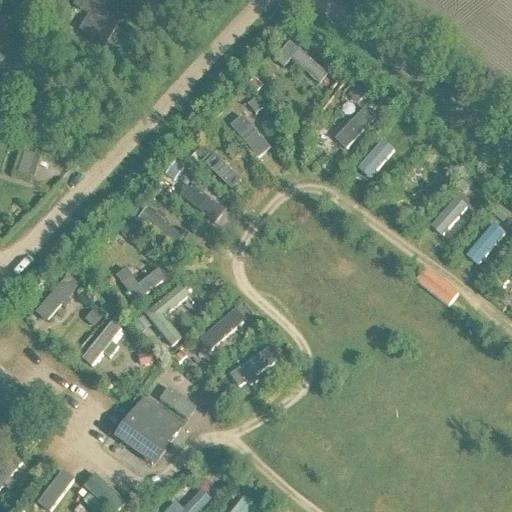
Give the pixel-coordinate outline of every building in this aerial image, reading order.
[(120,25),(84,3),(79,12),(89,18),(79,33),(105,49),(120,25)] [(297,58),(323,81),(327,75),(293,44),(280,59),(289,67),(297,58)] [(338,139),(350,151),(382,120),(370,107),(338,139)] [(78,109),(67,122),(85,136),(95,123),(78,109)] [(245,117),(233,128),(264,160),(275,149),(245,117)] [(209,145),(197,156),(235,193),(246,182),(209,145)] [(26,153),(23,175),(41,177),(44,155),(26,153)] [(432,163),(408,180),(417,193),(441,176),(432,163)] [(222,226),(232,212),(194,184),(184,198),(222,226)] [(433,226),(443,236),(473,209),(462,198),(433,226)] [(142,286),(130,270),(119,278),(139,304),(171,280),(163,269),(142,286)] [(76,277),(38,312),(49,323),(87,288),(76,277)] [(148,315),(176,349),(186,341),(167,318),(194,296),(184,285),(148,315)] [(240,309),(207,338),(216,349),(250,320),(240,309)] [(147,317),(137,326),(145,335),(155,325),(147,317)] [(114,324),(86,360),(98,369),(125,332),(114,324)] [(234,376),(245,392),(283,365),(271,349),(234,376)] [(172,385),(165,394),(191,415),(198,407),(172,385)] [(182,430),(143,402),(114,442),(153,470),(182,430)] [(13,460),(0,474),(0,492),(4,487),(9,492),(15,486),(10,481),(22,467),(13,460)] [(40,511),(58,511),(77,489),(62,476),(35,508),(40,511)] [(187,510),(179,503),(170,511),(204,511),(215,500),(204,491),(187,510)] [(257,511),(259,511),(236,494),(222,511),(257,511)]
